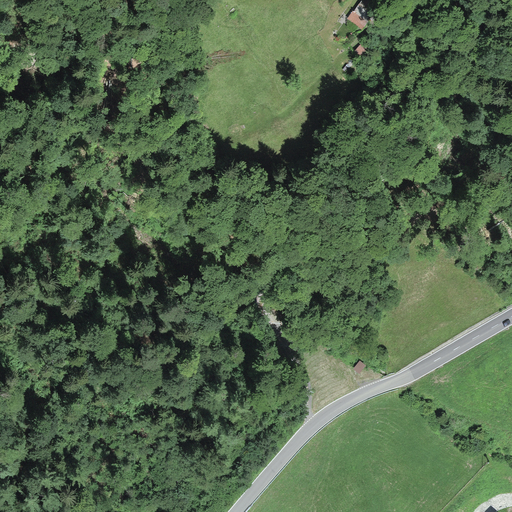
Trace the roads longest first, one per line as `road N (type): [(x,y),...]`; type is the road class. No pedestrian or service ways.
road 1 (track): [(313,424),(302,373),(259,296),(328,279),(360,235),(413,0)]
road 2 (tertiary): [(313,424),(511,315)]
